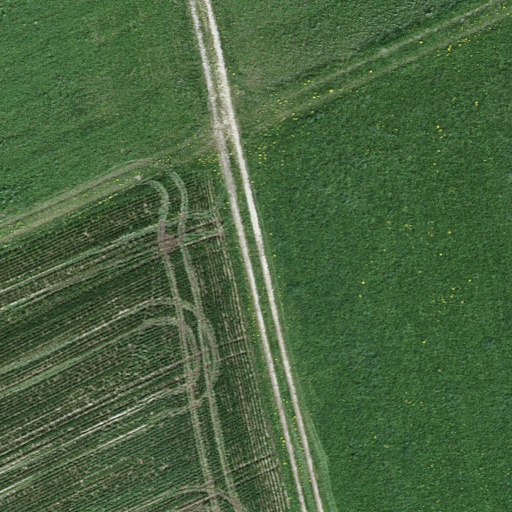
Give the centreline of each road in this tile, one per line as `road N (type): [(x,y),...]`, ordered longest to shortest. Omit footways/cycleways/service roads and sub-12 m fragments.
road 1 (track): [(510,0),(0,234)]
road 2 (track): [(197,0),(309,511)]
